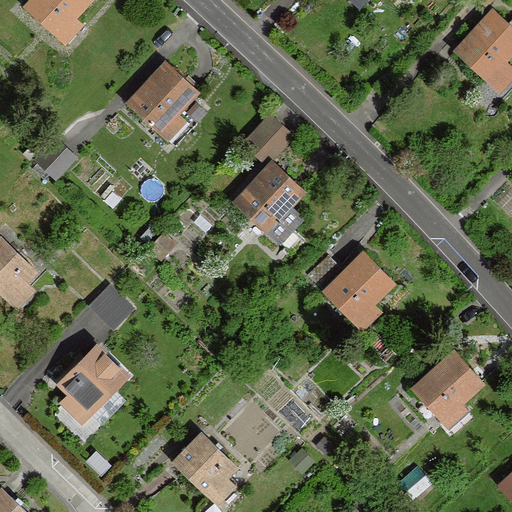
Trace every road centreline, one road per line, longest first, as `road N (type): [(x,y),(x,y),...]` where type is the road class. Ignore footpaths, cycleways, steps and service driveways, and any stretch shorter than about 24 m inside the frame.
road 1 (residential): [(511,314),(428,217),(200,0)]
road 2 (residential): [(0,413),(103,511)]
